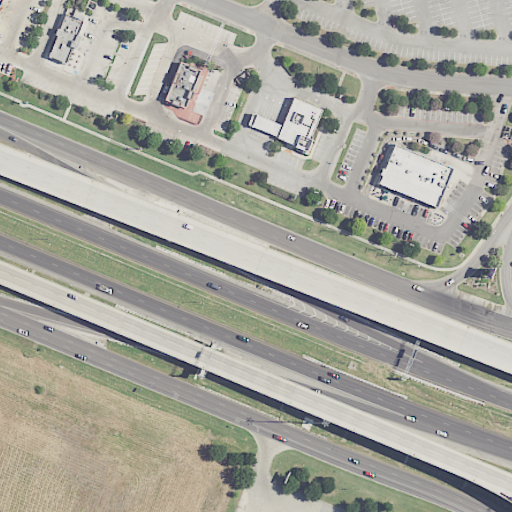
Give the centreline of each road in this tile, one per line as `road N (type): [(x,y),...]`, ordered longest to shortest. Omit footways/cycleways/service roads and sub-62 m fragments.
road 1 (motorway): [(0,241),(511,447)]
road 2 (secondary): [(498,327),(0,117)]
road 3 (motorway): [(0,271),(472,470)]
road 4 (motorway): [(471,388),(0,196)]
road 5 (motorway): [(411,351),(0,130)]
road 6 (motorway): [(3,300),(428,429)]
road 7 (motorway): [(401,315),(0,156)]
road 8 (secondary): [(233,409),(487,511)]
road 9 (secondary): [(0,315),(186,393)]
